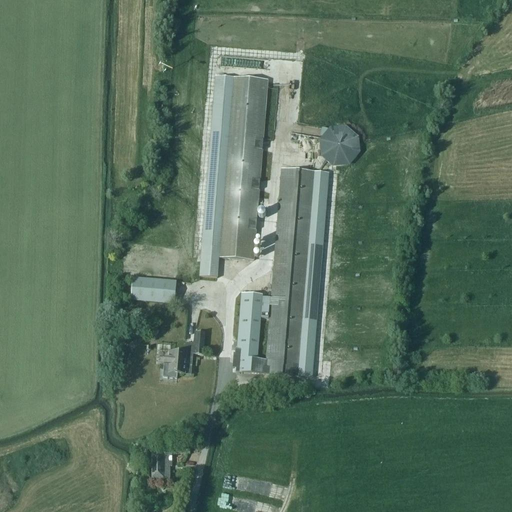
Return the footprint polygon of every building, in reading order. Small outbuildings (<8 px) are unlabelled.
[(252,262),(267,81),(215,77),(199,278),(217,279),(218,259),(252,262)] [(355,158),(358,153),(358,148),(358,142),(355,137),(352,133),(347,130),(342,129),(337,129),(331,130),(327,133),(323,137),(321,142),(320,148),(321,153),(323,158),(327,162),(331,165),(337,166),(342,166),(347,165),(352,162),(355,158)] [(235,374),(249,375),(311,380),(328,174),(281,170),(271,298),(262,298),(262,296),(241,294),(237,351),(235,350),(234,354),(233,354),(232,369),(233,369),(236,369),(235,374)] [(176,305),(178,283),(133,279),(131,301),(176,305)] [(164,358),(162,379),(177,380),(177,376),(177,374),(183,374),(185,375),(186,361),(192,361),(192,355),(203,356),(204,334),(194,333),(193,344),(185,344),(184,354),(170,353),(169,359),(164,358)] [(190,377),(192,361),(186,361),(185,375),(183,374),(177,374),(177,376),(190,377)] [(170,468),(171,468),(172,453),(158,452),(158,455),(152,455),(151,479),(170,480),(170,468)]
